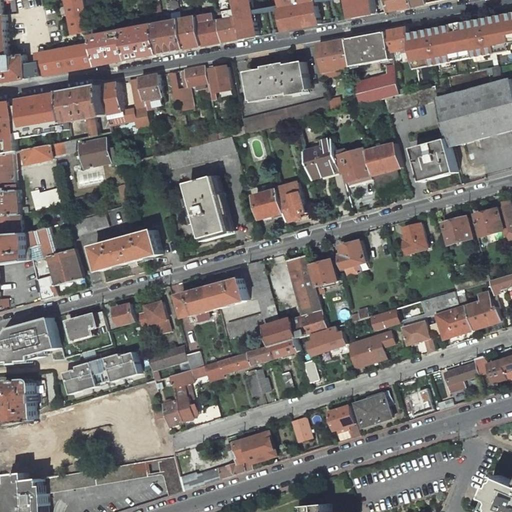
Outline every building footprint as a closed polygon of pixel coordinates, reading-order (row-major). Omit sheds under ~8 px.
[(4,11),(3,0),(0,0),(0,84),(30,79),(29,66),(28,55),(11,57),(8,14),(4,15),(4,11)] [(86,0),(68,0),(69,4),(72,19),(75,34),(93,31),(86,0)] [(341,22),(360,19),(355,0),(349,0),(328,4),(331,17),(339,15),(341,22)] [(413,0),(389,0),(392,12),(415,8),(413,0)] [(375,1),(368,3),(370,17),(378,15),(375,1)] [(326,9),(319,10),(322,26),(329,25),(326,9)] [(158,26),(164,55),(191,50),(185,21),(184,13),(174,15),(175,23),(158,26)] [(511,14),(412,34),(415,48),(417,64),(433,61),(435,66),(457,61),(456,56),(476,52),(477,58),(499,53),(498,48),(511,44),(511,14)] [(294,29),(292,15),(284,16),(286,31),(294,29)] [(245,40),(259,38),(278,34),(274,17),(255,20),(255,17),(244,19),(243,16),(240,17),(245,40)] [(202,24),(207,48),(245,40),(240,17),(238,17),(234,18),(208,23),(202,24)] [(202,24),(201,18),(185,21),(191,50),(207,48),(202,24)] [(158,26),(95,37),(96,42),(100,66),(164,55),(158,26)] [(408,50),(415,48),(412,34),(411,28),(390,32),(394,52),(403,51),(408,50)] [(356,68),(395,59),(394,52),(390,32),(350,40),(355,63),(356,68)] [(338,70),(338,66),(355,63),(350,40),(321,46),(325,72),(338,70)] [(96,42),(38,54),(40,63),(42,77),(100,66),(96,42)] [(277,68),(251,73),(257,100),(313,89),(308,62),(283,67),(282,65),(276,66),(277,68)] [(40,63),(29,66),(30,79),(42,77),(40,63)] [(186,75),(188,88),(198,86),(207,84),(211,83),(209,71),(208,66),(185,70),(186,75)] [(397,66),(381,69),(383,79),(359,84),(363,106),(389,100),(403,96),(397,66)] [(219,99),(218,93),(236,90),(232,68),(209,71),(211,83),(212,91),(214,100),(219,99)] [(172,73),(178,103),(184,102),(183,98),(182,93),(178,72),(172,73)] [(160,99),(168,98),(163,76),(144,79),(148,101),(160,99)] [(129,82),(135,111),(136,111),(149,108),(148,101),(144,79),(129,82)] [(511,79),(489,86),(502,136),(511,133),(511,79)] [(112,115),(129,113),(124,83),(106,85),(112,115)] [(211,83),(207,84),(198,86),(199,89),(200,90),(208,88),(209,92),(212,91),(211,83)] [(72,122),(90,119),(94,137),(101,135),(98,117),(112,115),(106,85),(67,92),(71,118),(72,122)] [(452,140),(454,149),(465,146),(467,145),(502,136),(489,86),(441,100),(442,101),(452,140)] [(393,114),(442,101),(441,100),(438,87),(403,96),(389,100),(393,114)] [(46,122),(71,118),(67,92),(61,94),(43,97),(46,122)] [(185,110),(195,109),(192,95),(190,95),(189,92),(182,93),(183,98),(184,102),(185,110)] [(22,100),(26,126),(46,122),(43,97),(22,100)] [(332,98),(244,120),(246,127),(247,133),(265,129),(334,112),(332,98)] [(160,99),(148,101),(149,108),(150,110),(162,107),(160,99)] [(18,119),(15,102),(0,103),(0,142),(15,139),(15,153),(16,153),(19,152),(21,151),(20,139),(18,119)] [(149,108),(136,111),(138,120),(139,129),(151,126),(152,124),(151,119),(150,110),(149,108)] [(247,133),(246,127),(220,134),(222,140),(234,137),(247,133)] [(220,134),(191,141),(192,148),(202,145),(222,140),(220,134)] [(239,152),(234,137),(222,140),(202,145),(205,161),(239,152)] [(109,138),(83,144),(87,162),(88,168),(103,165),(109,164),(114,162),(111,148),(109,138)] [(0,155),(15,153),(15,139),(0,142),(0,155)] [(328,142),(329,147),(310,152),(316,176),(326,174),(327,177),(344,173),(341,164),(343,163),(342,158),(340,153),(337,139),(328,142)] [(49,146),(27,150),(25,150),(27,165),(58,158),(57,154),(68,152),(68,153),(77,151),(77,140),(74,141),(56,144),(49,146)] [(452,140),(418,149),(427,183),(460,174),(454,149),(452,140)] [(379,176),(373,151),(371,142),(369,142),(368,143),(370,150),(351,155),(342,158),(343,163),(345,173),(351,172),(356,188),(380,182),(379,176)] [(408,169),(401,144),(373,151),(379,176),(380,182),(383,195),(408,188),(403,171),(408,169)] [(163,172),(205,161),(202,145),(192,148),(159,156),(163,172)] [(116,147),(111,148),(114,162),(115,165),(120,164),(116,147)] [(11,191),(23,190),(19,152),(16,153),(19,185),(11,186),(11,191)] [(0,216),(25,214),(23,190),(11,191),(11,186),(19,185),(16,153),(15,153),(0,155),(0,216)] [(223,193),(219,176),(191,184),(195,199),(196,204),(193,204),(194,207),(195,207),(198,216),(196,217),(197,219),(200,218),(205,238),(233,231),(227,209),(224,210),(222,203),(225,202),(224,196),(227,195),(226,193),(223,193)] [(311,214),(306,193),(302,180),(282,185),(283,187),(286,199),(284,200),(287,210),(291,223),(303,220),(303,216),(311,214)] [(127,185),(121,186),(126,206),(131,205),(127,185)] [(281,188),(258,194),(264,216),(287,210),(284,200),(286,199),(283,187),(281,188)] [(40,190),(33,192),(39,210),(65,203),(61,189),(42,195),(40,190)] [(511,205),(501,209),(505,220),(511,218),(511,205)] [(501,209),(478,216),(485,237),(509,229),(511,239),(511,238),(511,218),(505,220),(501,209)] [(71,223),(74,236),(111,226),(107,213),(71,223)] [(0,234),(27,233),(25,214),(0,216),(0,234)] [(455,221),(447,224),(452,244),(476,238),(470,218),(460,220),(459,217),(455,218),(455,221)] [(426,225),(409,229),(412,243),(408,244),(412,255),(433,249),(426,225)] [(34,248),(43,245),(47,257),(52,256),(61,254),(53,227),(30,232),(27,233),(0,234),(0,265),(34,260),(34,248)] [(96,247),(103,271),(114,268),(115,270),(123,267),(123,266),(131,264),(138,262),(145,260),(145,261),(154,259),(154,257),(164,254),(158,230),(133,237),(133,235),(129,236),(129,238),(96,247)] [(364,240),(344,246),(347,256),(343,257),(343,256),(336,258),(340,271),(346,269),(347,269),(347,267),(356,265),(356,266),(362,264),(370,262),(364,240)] [(34,248),(34,260),(47,257),(43,245),(34,248)] [(52,256),(60,286),(87,279),(78,249),(61,254),(52,256)] [(289,259),(293,272),(312,267),(308,254),(289,259)] [(325,260),(313,263),(320,286),(340,280),(335,260),(326,263),(325,260)] [(250,266),(257,290),(262,309),(276,305),(265,262),(250,266)] [(347,269),(346,269),(348,276),(358,273),(357,270),(363,268),(362,264),(356,266),(356,265),(347,267),(347,269)] [(326,311),(325,312),(312,267),(293,272),(306,318),(281,325),(276,305),(262,309),(264,314),(268,328),(273,346),(275,345),(299,339),(331,329),(326,311)] [(489,282),(492,281),(490,275),(466,282),(465,280),(455,283),(457,292),(465,289),(489,282)] [(511,275),(494,281),(497,290),(498,296),(505,294),(505,292),(504,291),(511,288),(511,275)] [(0,304),(1,304),(2,305),(5,304),(5,307),(9,307),(11,306),(10,299),(1,300),(0,279),(0,304)] [(250,300),(244,279),(214,287),(220,309),(250,300)] [(497,290),(494,281),(492,281),(489,282),(491,292),(497,290)] [(214,287),(184,296),(189,317),(201,314),(202,318),(211,316),(210,311),(220,309),(214,287)] [(457,292),(461,306),(469,304),(465,289),(457,292)] [(428,316),(461,306),(457,292),(423,302),(427,314),(428,316)] [(483,295),(485,301),(493,299),(491,292),(483,295)] [(496,308),(493,299),(485,301),(469,306),(477,330),(505,321),(501,307),(496,308)] [(172,332),(164,302),(138,309),(143,327),(156,323),(159,335),(172,332)] [(117,309),(122,326),(140,322),(135,304),(117,309)] [(469,306),(441,315),(448,339),(477,330),(469,306)] [(371,317),(369,308),(360,311),(360,314),(353,316),(355,322),(371,317)] [(385,316),(388,325),(404,321),(400,309),(385,313),(385,316)] [(102,328),(109,326),(107,320),(105,312),(100,314),(71,322),(77,342),(97,336),(96,330),(102,328)] [(264,314),(227,324),(231,338),(268,328),(264,314)] [(410,344),(426,340),(430,353),(438,350),(428,316),(427,314),(403,321),(410,344)] [(382,327),(388,325),(385,316),(379,318),(382,327)] [(36,362),(36,360),(48,357),(47,355),(53,353),(53,351),(64,348),(56,318),(15,329),(4,345),(5,364),(17,363),(17,359),(24,358),(24,363),(36,362)] [(302,349),(324,343),(327,352),(335,350),(337,356),(351,352),(350,347),(351,347),(345,325),(331,329),(299,339),(302,349)] [(351,347),(350,347),(351,352),(357,369),(389,358),(386,347),(397,343),(394,333),(351,347)] [(294,354),(303,351),(302,349),(299,339),(275,345),(279,358),(287,356),(287,358),(294,356),(294,354)] [(256,365),(279,358),(275,345),(273,346),(252,352),(256,365)] [(185,347),(150,358),(152,367),(153,370),(180,361),(180,364),(182,363),(183,368),(192,365),(190,358),(188,359),(185,347)] [(68,373),(75,395),(86,391),(85,389),(92,387),(93,389),(102,387),(102,384),(116,380),(117,382),(126,380),(125,377),(132,375),(133,377),(144,374),(138,352),(125,356),(124,354),(109,358),(111,363),(96,367),(95,362),(80,367),(81,369),(68,373)] [(201,352),(190,355),(194,369),(205,366),(201,352)] [(226,374),(252,366),(250,358),(252,357),(251,352),(208,365),(210,374),(213,381),(227,377),(226,374)] [(482,375),(491,372),(486,356),(477,359),(478,364),(482,375)] [(109,358),(95,362),(96,367),(111,363),(109,358)] [(511,358),(492,365),(497,383),(511,379),(511,358)] [(321,380),(315,361),(306,364),(312,382),(321,380)] [(448,373),(453,392),(468,387),(465,380),(482,375),(478,364),(448,373)] [(186,421),(197,418),(196,415),(201,414),(198,404),(196,404),(191,383),(195,382),(194,379),(210,374),(208,365),(205,366),(194,369),(191,371),(174,376),(180,401),(186,421)] [(259,375),(264,393),(273,391),(269,378),(267,379),(264,370),(258,371),(259,375)] [(295,389),(291,373),(284,375),(289,391),(295,389)] [(249,378),(254,396),(264,393),(259,375),(251,377),(249,378)] [(159,390),(171,387),(169,379),(159,382),(157,382),(159,390)] [(11,383),(7,388),(10,426),(39,420),(39,404),(42,403),(41,395),(39,395),(38,385),(34,382),(11,383)] [(155,385),(11,429),(13,472),(34,469),(36,477),(174,452),(155,385)] [(406,406),(412,404),(415,416),(437,410),(435,406),(430,389),(409,395),(403,397),(406,406)] [(359,404),(366,427),(394,418),(388,397),(370,402),(369,401),(359,404)] [(165,402),(172,426),(186,423),(186,421),(180,401),(173,403),(172,400),(165,402)] [(454,400),(435,406),(437,410),(437,412),(456,406),(454,400)] [(356,406),(335,413),(340,431),(351,428),(362,424),(356,406)] [(294,423),(300,443),(315,438),(309,418),(294,423)] [(362,424),(351,428),(354,439),(365,436),(362,424)] [(249,440),(256,465),(282,456),(276,436),(266,440),(264,435),(249,440)] [(243,463),(224,469),(223,467),(202,474),(201,472),(182,478),(186,493),(258,470),(256,465),(249,440),(238,444),(230,446),(231,450),(239,448),(243,459),(242,459),(241,461),(243,463)] [(162,459),(171,496),(171,497),(186,493),(182,478),(176,456),(162,459)] [(53,491),(151,476),(148,461),(76,471),(51,476),(53,491)] [(49,507),(48,495),(47,496),(45,477),(34,479),(33,471),(13,475),(15,511),(48,511),(48,508),(49,507)] [(511,511),(511,481),(504,478),(499,488),(495,486),(491,498),(495,500),(490,510),(493,511),(511,511)] [(332,511),(332,503),(300,505),(300,511),(332,511)]
